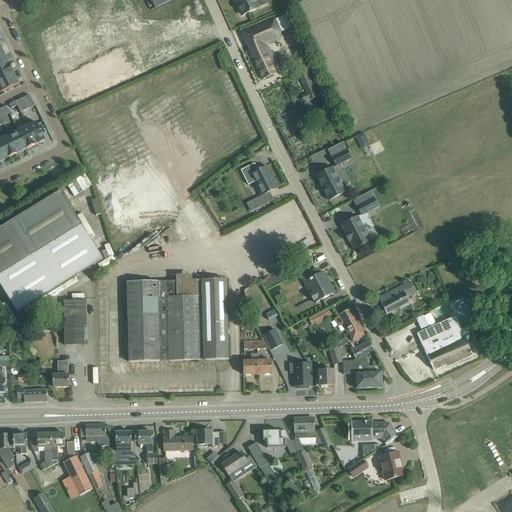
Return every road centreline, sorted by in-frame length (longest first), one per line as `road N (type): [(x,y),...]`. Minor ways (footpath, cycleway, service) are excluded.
road 1 (unclassified): [(411,402),(350,295),(209,0)]
road 2 (tertiary): [(0,416),(411,402)]
road 3 (residential): [(0,11),(63,146),(0,178)]
